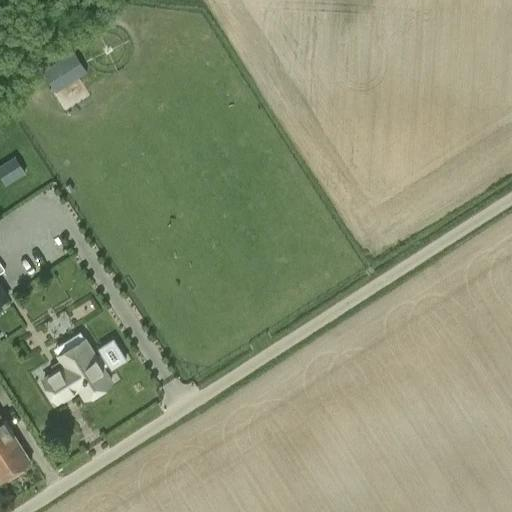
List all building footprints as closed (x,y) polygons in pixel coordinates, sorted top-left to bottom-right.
[(73,51),(64,57),(78,77),(86,71),(73,51)] [(0,163),(0,174),(6,184),(26,172),(16,154),(0,163)] [(0,303),(9,298),(0,283),(0,303)] [(111,380),(104,368),(109,365),(112,370),(128,360),(114,337),(98,347),(101,353),(96,356),(86,340),(59,357),(60,360),(51,365),(55,372),(44,379),(59,402),(79,389),(84,397),(111,380)] [(0,412),(0,482),(31,462),(0,412)]
